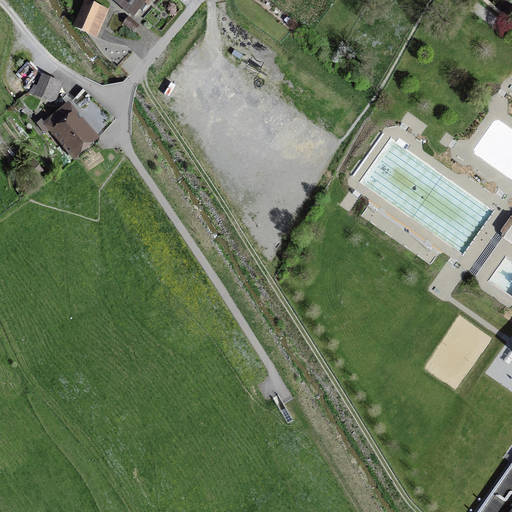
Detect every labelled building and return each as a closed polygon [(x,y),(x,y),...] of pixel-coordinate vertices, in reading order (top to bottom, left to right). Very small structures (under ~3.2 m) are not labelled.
[(109,7),(91,0),(84,0),(74,25),(96,36),(109,7)] [(147,0),(117,0),(135,15),(147,0)] [(59,83),(42,76),(35,93),(52,100),(59,83)] [(101,136),(71,98),(44,119),(75,157),(101,136)] [(34,159),(22,169),(33,182),(44,173),(34,159)] [(511,220),(501,236),(511,244),(511,220)] [(511,469),(481,511),(509,511),(511,509),(511,469)]
